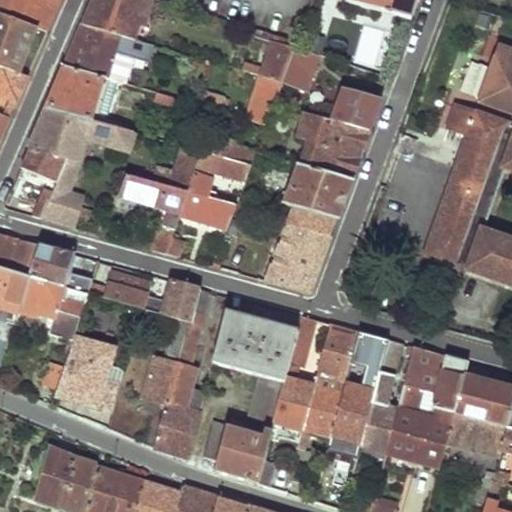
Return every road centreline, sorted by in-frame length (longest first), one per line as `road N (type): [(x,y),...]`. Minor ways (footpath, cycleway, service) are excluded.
road 1 (residential): [(0,220),(321,310)]
road 2 (residential): [(436,0),(321,310)]
road 3 (residential): [(308,511),(0,397)]
road 4 (residential): [(321,310),(511,362)]
road 5 (residential): [(0,173),(75,0)]
